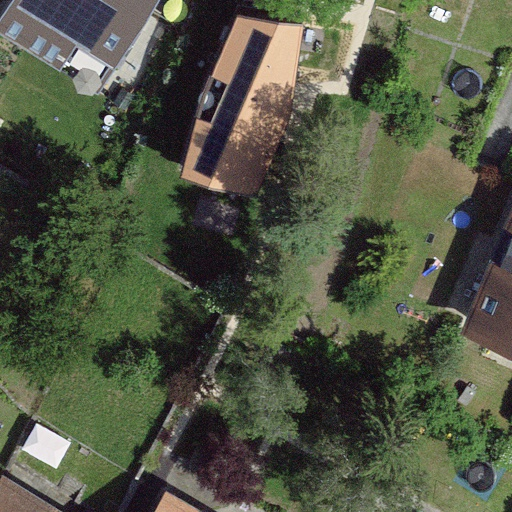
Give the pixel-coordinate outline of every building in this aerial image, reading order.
[(18,0),(0,30),(0,31),(96,91),(153,0),(18,0)] [(278,0),(217,0),(176,165),(266,188),(311,8),(278,0)] [(511,244),(474,343),(511,357),(511,244)] [(364,511),(276,462),(247,511),(213,511),(178,492),(167,511),(364,511)] [(63,511),(7,479),(0,490),(0,511),(63,511)]
